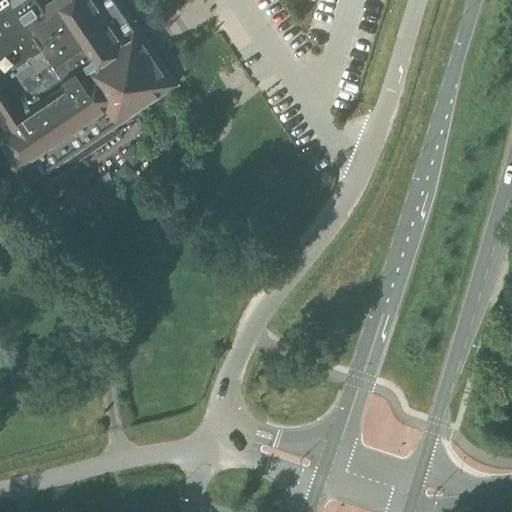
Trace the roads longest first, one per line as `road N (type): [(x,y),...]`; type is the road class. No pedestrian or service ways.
road 1 (unclassified): [(207,446),(252,326),(368,161),(417,0)]
road 2 (primary): [(475,0),(328,450)]
road 3 (primary): [(418,477),(511,154)]
road 4 (unclassified): [(207,446),(0,492)]
road 5 (unclassified): [(328,450),(256,436),(207,446)]
